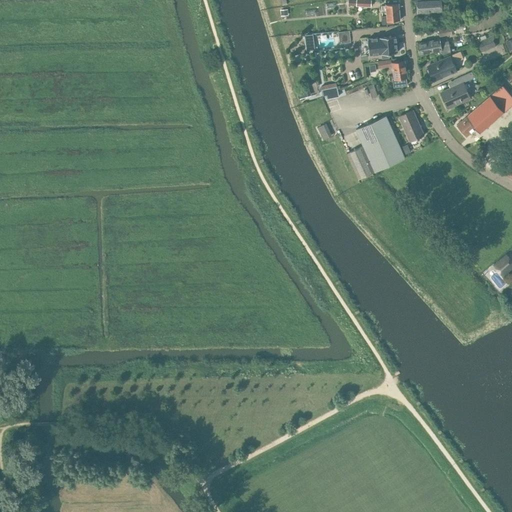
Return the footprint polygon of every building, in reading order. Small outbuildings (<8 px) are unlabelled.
[(418,13),(442,11),(440,0),(436,0),(417,2),(418,13)] [(386,5),(387,15),(381,16),(382,24),(388,23),(393,23),(393,21),(400,20),(399,3),(386,5)] [(438,30),(440,37),(452,34),(451,31),(466,28),(464,23),(450,26),(450,27),(438,30)] [(350,43),(349,31),(338,32),(339,44),(350,43)] [(388,53),(397,52),(396,35),(380,37),(368,39),(369,55),(381,53),(381,54),(382,54),(382,58),(389,57),(388,53)] [(477,42),(481,53),(496,47),(492,36),(477,42)] [(440,39),(418,44),(420,55),(442,50),(443,54),(450,51),(450,50),(448,41),(440,44),(440,39)] [(463,58),(460,51),(453,54),(453,56),(451,57),(450,56),(428,66),(428,68),(428,70),(429,74),(431,75),(434,81),(457,71),(452,60),(455,59),(456,61),(463,58)] [(379,68),(392,66),(391,60),(378,62),(379,68)] [(392,63),(395,79),(393,79),(394,87),(406,85),(405,78),(407,77),(405,61),(392,63)] [(472,72),(453,81),(455,86),(441,92),(448,109),(471,98),(464,82),(474,78),(472,72)] [(372,98),(378,96),(374,84),(368,86),(372,98)] [(480,132),(504,112),(511,105),(511,95),(503,85),(490,96),(457,125),(466,136),(473,130),(474,131),(477,129),(480,132)] [(337,86),(321,88),(322,96),(326,95),(327,99),(339,97),(337,86)] [(304,87),(296,90),(298,95),(299,99),(308,96),(307,93),(304,87)] [(410,141),(424,135),(413,110),(399,116),(410,141)] [(358,178),(375,171),(405,157),(386,115),(356,129),(364,146),(347,153),(358,178)] [(323,124),(317,127),(323,140),(329,137),(323,124)] [(502,274),(511,266),(511,261),(507,255),(495,265),(502,274)]
